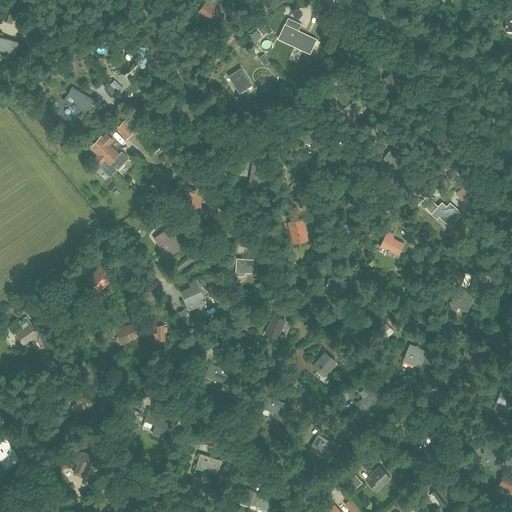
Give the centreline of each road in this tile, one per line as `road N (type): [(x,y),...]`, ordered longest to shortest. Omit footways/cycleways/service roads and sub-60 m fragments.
road 1 (track): [(132,160),(162,189),(386,24)]
road 2 (unclassified): [(511,84),(336,0)]
road 3 (track): [(286,0),(143,99)]
